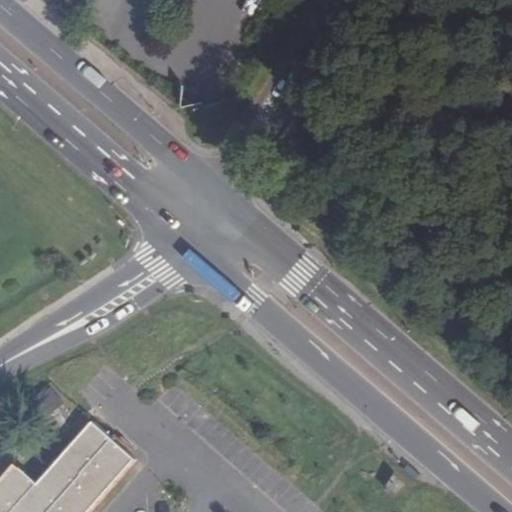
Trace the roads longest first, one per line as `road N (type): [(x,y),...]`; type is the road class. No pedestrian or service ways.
road 1 (primary): [(184,236),(503,511)]
road 2 (primary): [(511,456),(216,192)]
road 3 (primary): [(216,192),(0,3)]
road 4 (primary): [(0,74),(184,236)]
road 5 (tertiary): [(0,369),(152,271),(184,236)]
road 6 (tertiary): [(216,192),(338,0)]
